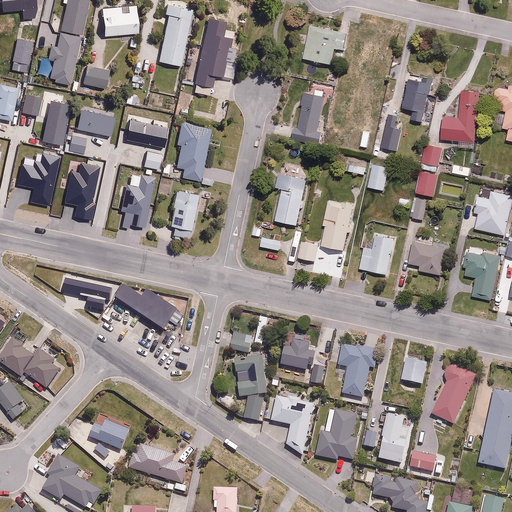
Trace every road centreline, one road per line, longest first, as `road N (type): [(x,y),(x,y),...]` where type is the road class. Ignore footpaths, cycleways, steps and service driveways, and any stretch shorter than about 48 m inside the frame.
road 1 (residential): [(511,344),(220,281)]
road 2 (residential): [(220,281),(0,233)]
road 3 (residential): [(220,281),(256,93)]
road 4 (residential): [(346,511),(193,408)]
road 5 (residential): [(5,472),(108,351)]
road 6 (residential): [(367,0),(511,31)]
road 7 (residential): [(108,351),(0,278)]
road 8 (residential): [(193,408),(220,281)]
